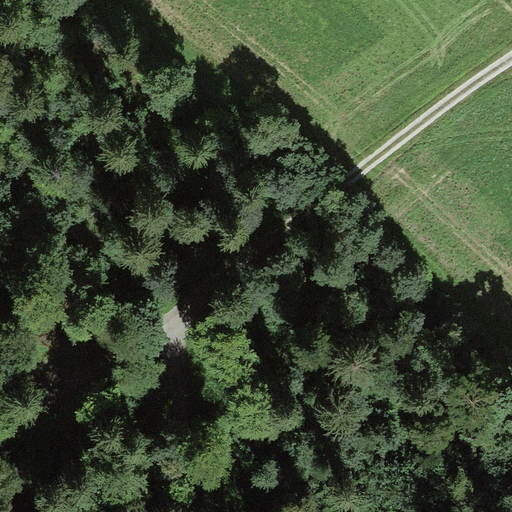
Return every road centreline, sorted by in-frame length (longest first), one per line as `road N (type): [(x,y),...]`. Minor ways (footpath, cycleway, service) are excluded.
road 1 (track): [(511,59),(0,411)]
road 2 (track): [(0,338),(190,511)]
